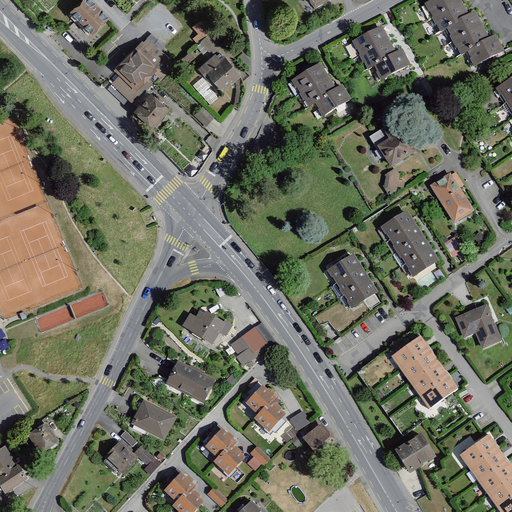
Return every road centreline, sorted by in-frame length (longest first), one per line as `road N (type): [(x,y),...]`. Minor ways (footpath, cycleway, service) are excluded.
road 1 (primary): [(248,280),(322,380),(400,511)]
road 2 (primary): [(0,12),(190,212)]
road 3 (tertiary): [(44,511),(150,294)]
road 4 (unclassified): [(190,212),(253,106),(263,59)]
road 5 (residential): [(422,306),(511,432)]
road 6 (residential): [(263,59),(387,0)]
